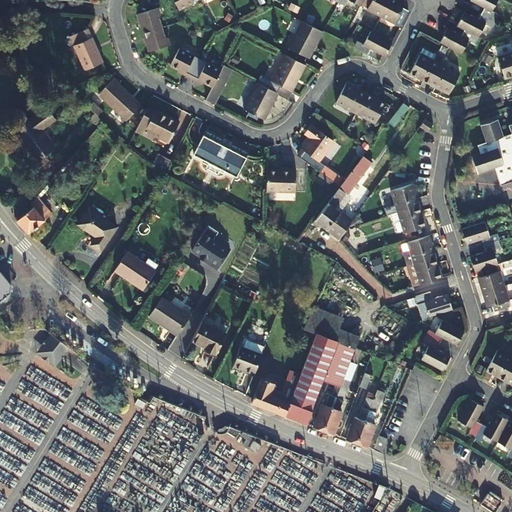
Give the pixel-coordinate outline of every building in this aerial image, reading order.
[(173,0),(178,9),(197,0),(173,0)] [(335,0),(344,5),(346,0),(349,0),(361,6),(361,5),(367,8),(366,9),(394,24),(395,22),(401,25),(409,11),(403,8),(405,4),(397,0),(335,0)] [(498,0),(497,0),(469,0),(468,3),(482,10),(477,22),(462,14),(455,28),(463,32),(460,38),(445,31),(438,44),(448,49),(460,55),(466,43),(473,46),(483,27),(490,30),(497,17),(491,14),(498,0)] [(157,9),(136,15),(139,25),(141,24),(143,33),(146,42),(145,42),(147,52),(168,46),(166,39),(163,38),(160,28),(157,19),(159,16),(157,9)] [(303,23),(302,22),(289,48),(308,58),(322,32),(303,23)] [(85,70),(104,61),(89,29),(71,36),(75,45),(74,45),(85,70)] [(355,42),(352,48),(366,55),(369,49),(384,57),(391,43),(370,31),(362,45),(355,42)] [(196,80),(211,88),(220,71),(199,60),(178,49),(169,66),(183,73),(183,75),(189,78),(196,82),(196,80)] [(439,67),(444,57),(438,53),(433,63),(419,55),(408,75),(423,83),(424,80),(430,83),(439,67)] [(304,65),(284,55),(270,82),(260,76),(257,83),(277,94),(286,99),(304,65)] [(511,56),(497,62),(504,83),(511,80),(511,56)] [(212,105),(231,70),(223,65),(220,71),(211,88),(204,100),(212,105)] [(444,69),(439,67),(430,83),(435,85),(433,89),(448,96),(458,76),(444,68),(444,69)] [(113,77),(98,94),(127,119),(140,104),(118,85),(120,82),(113,77)] [(277,94),(257,83),(242,110),(262,120),(277,94)] [(350,112),(354,114),(363,98),(358,95),(359,92),(346,85),(335,105),(349,112),(350,112)] [(363,98),(354,114),(361,117),(360,119),(374,126),(385,105),(370,98),(369,101),(363,98)] [(93,104),(88,108),(97,117),(102,112),(93,104)] [(144,130),(153,134),(167,142),(178,122),(167,117),(167,118),(162,115),(162,114),(154,110),(154,111),(146,107),(134,129),(143,133),(144,130)] [(45,108),(12,132),(34,161),(55,146),(42,128),(54,119),(45,108)] [(393,126),(400,117),(396,114),(389,123),(393,126)] [(420,127),(424,130),(427,133),(433,125),(425,119),(420,127)] [(511,136),(509,138),(500,141),(494,124),(477,130),(482,147),(473,150),(476,158),(468,161),(473,178),(490,172),(496,190),(511,184),(511,136)] [(310,126),(306,132),(312,136),(310,139),(297,155),(321,173),(331,182),(340,188),(344,182),(317,163),(332,142),(310,126)] [(144,130),(143,133),(151,138),(153,134),(144,130)] [(215,166),(225,149),(219,146),(220,144),(201,135),(191,154),(215,166)] [(225,149),(215,166),(235,177),(245,158),(227,149),(226,150),(225,149)] [(156,154),(151,164),(162,172),(169,160),(156,154)] [(349,226),(352,221),(341,213),(350,200),(346,197),(369,167),(365,165),(363,167),(358,163),(344,182),(340,188),(334,196),(316,220),(321,224),(340,238),(349,226)] [(267,171),(266,192),(305,193),(306,170),(288,169),(287,172),(267,171)] [(331,182),(321,173),(317,178),(327,187),(331,182)] [(331,182),(327,187),(325,189),(334,196),(340,188),(331,182)] [(388,215),(396,213),(415,208),(413,202),(416,202),(412,186),(382,194),(388,215)] [(36,240),(50,229),(44,220),(51,214),(37,197),(30,204),(33,208),(16,221),(27,234),(30,236),(36,240)] [(415,208),(396,213),(402,235),(424,229),(420,213),(416,214),(415,208)] [(99,254),(116,229),(89,210),(78,227),(96,239),(91,248),(99,254)] [(318,228),(321,224),(316,220),(312,224),(318,228)] [(482,225),(458,233),(463,248),(478,243),(482,255),(467,260),(472,275),(477,273),(479,280),(475,281),(484,310),(488,309),(490,315),(508,310),(506,304),(507,303),(498,274),(496,274),(494,268),(495,268),(491,253),(498,251),(493,237),(487,239),(482,225)] [(208,227),(191,252),(205,261),(204,263),(217,271),(230,251),(213,240),(218,234),(208,227)] [(405,268),(412,266),(431,260),(429,254),(432,253),(427,237),(405,244),(407,253),(400,255),(404,268),(405,268)] [(143,290),(154,273),(127,255),(116,272),(143,290)] [(431,260),(412,266),(413,272),(417,287),(440,280),(436,265),(432,266),(431,260)] [(413,272),(412,266),(405,268),(411,289),(417,287),(413,272)] [(0,270),(0,303),(1,303),(12,293),(12,284),(0,270)] [(430,294),(415,298),(417,305),(424,303),(428,317),(429,317),(451,310),(447,296),(432,300),(430,294)] [(189,317),(161,297),(149,316),(164,327),(166,324),(179,333),(189,317)] [(316,334),(334,341),(343,318),(315,307),(304,330),(316,334)] [(428,330),(425,336),(439,344),(442,339),(456,346),(463,332),(441,321),(434,334),(428,330)] [(216,355),(226,334),(203,322),(193,341),(206,348),(205,349),(216,355)] [(259,344),(263,331),(251,327),(247,340),(259,344)] [(70,346),(55,334),(45,346),(46,353),(52,359),(60,358),(70,346)] [(303,369),(300,375),(284,416),(306,425),(323,381),(334,386),(339,388),(355,349),(334,341),(316,334),(303,369)] [(439,344),(425,336),(421,343),(427,346),(420,360),(442,371),(450,357),(436,350),(439,344)] [(265,348),(245,341),(242,349),(261,356),(265,348)] [(254,375),(261,356),(242,349),(240,348),(233,366),(254,375)] [(501,375),(507,378),(511,368),(511,359),(510,359),(510,358),(496,350),(485,370),(500,378),(501,375)] [(290,371),(300,375),(303,369),(293,365),(290,371)] [(251,403),(284,416),(300,375),(290,371),(287,378),(288,379),(282,394),(272,390),(274,384),(261,378),(251,403)] [(364,373),(359,387),(366,389),(371,376),(364,373)] [(339,388),(334,386),(331,396),(328,395),(324,406),(322,405),(319,412),(317,412),(314,419),(316,420),(313,427),(322,431),(339,388)] [(322,431),(332,435),(335,427),(339,428),(341,421),(339,420),(341,413),(338,411),(343,400),(341,399),(345,390),(339,388),(322,431)] [(150,397),(140,393),(138,398),(148,402),(150,397)] [(356,444),(372,400),(365,398),(357,419),(354,418),(351,425),(349,424),(346,431),(349,432),(346,440),(356,444)] [(470,399),(459,421),(472,428),(469,435),(475,439),(482,425),(476,421),(484,407),(470,399)] [(356,444),(366,448),(369,440),(371,441),(374,434),(371,433),(374,425),(371,424),(375,413),(373,412),(377,402),(372,400),(356,444)] [(482,425),(475,439),(481,442),(484,435),(498,443),(509,421),(496,414),(489,428),(482,425)] [(511,422),(509,421),(498,443),(511,449),(507,456),(511,458),(511,422)] [(386,440),(378,436),(373,451),(380,454),(386,440)] [(374,496),(381,499),(385,487),(378,484),(374,496)] [(485,491),(480,505),(495,510),(501,496),(485,491)]
